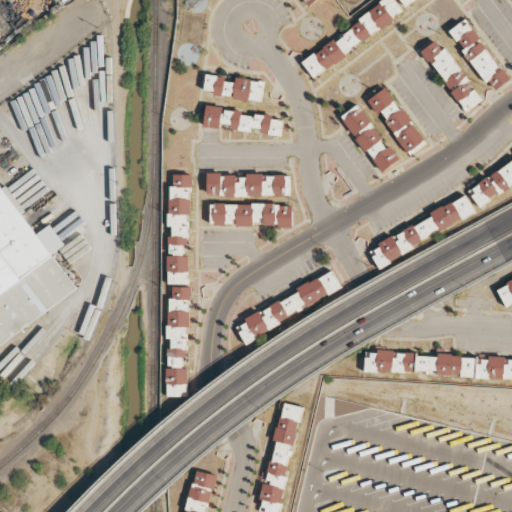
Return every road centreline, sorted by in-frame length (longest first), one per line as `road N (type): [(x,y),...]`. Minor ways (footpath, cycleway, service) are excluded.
road 1 (residential): [(234,511),(249,454),(212,382),(225,303),(252,274),(444,160),(511,102)]
road 2 (primary): [(511,219),(251,373),(90,511)]
road 3 (primary): [(122,511),(296,370),(511,246)]
road 4 (residential): [(511,325),(406,328),(381,314),(318,202),(294,84),(249,26)]
